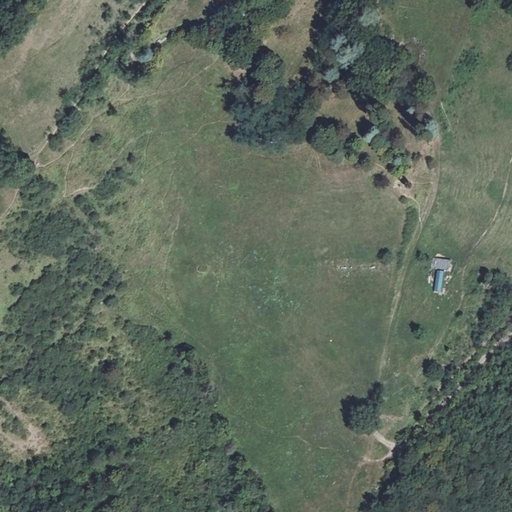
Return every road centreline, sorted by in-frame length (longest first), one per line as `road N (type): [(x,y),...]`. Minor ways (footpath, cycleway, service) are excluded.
road 1 (track): [(511,333),(395,448),(373,428),(435,181),(435,132),(388,0)]
road 2 (track): [(355,0),(297,95),(248,84),(220,65),(229,34),(257,0)]
